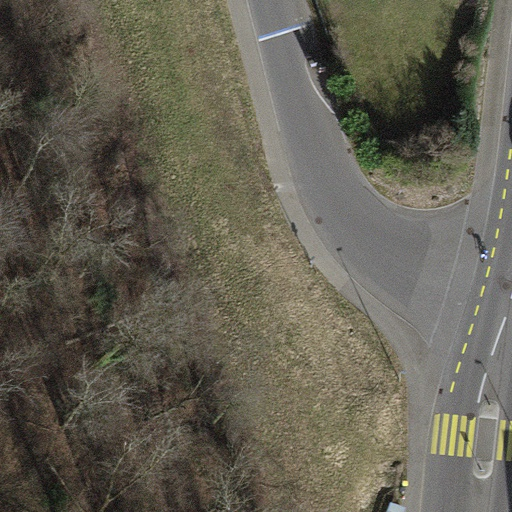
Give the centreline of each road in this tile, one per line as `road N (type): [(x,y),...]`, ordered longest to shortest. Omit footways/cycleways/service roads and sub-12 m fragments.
road 1 (residential): [(273,0),(314,138),(350,220),(408,269),(511,302)]
road 2 (secondary): [(483,511),(496,380),(511,318)]
